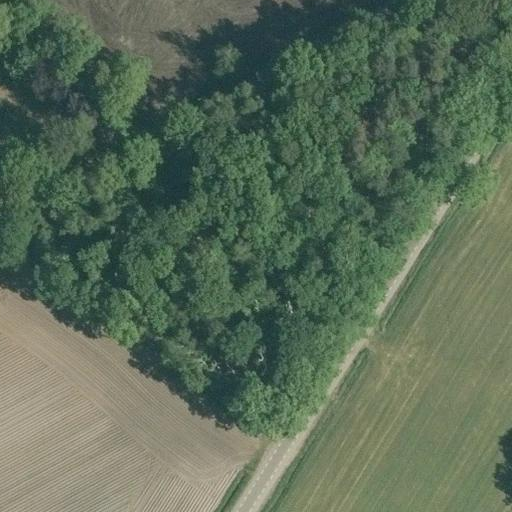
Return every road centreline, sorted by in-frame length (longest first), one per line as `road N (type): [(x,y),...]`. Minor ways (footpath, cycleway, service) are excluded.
road 1 (unclassified): [(244,511),(511,85)]
road 2 (tertiary): [(0,222),(413,0)]
